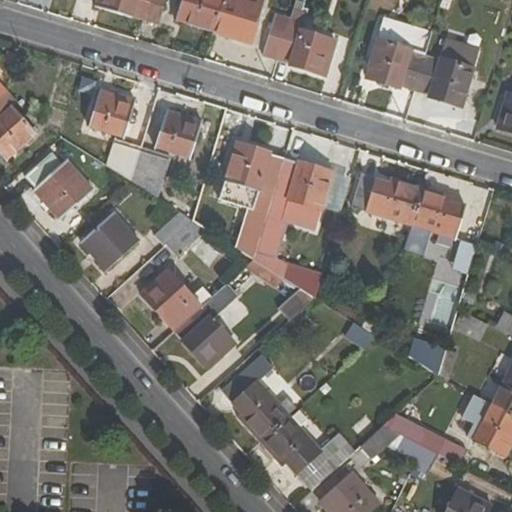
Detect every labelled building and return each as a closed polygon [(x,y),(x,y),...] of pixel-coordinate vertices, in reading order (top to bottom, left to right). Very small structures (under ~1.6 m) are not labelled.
[(98,0),(97,6),(143,19),(149,0),(98,0)] [(165,0),(149,0),(143,19),(158,24),(165,0)] [(214,32),(223,0),(181,0),(176,21),(214,32)] [(232,0),(223,0),(214,32),(250,43),(261,9),(232,0)] [(263,57),(278,61),(291,19),(275,15),(263,57)] [(301,30),(289,65),(326,76),(337,41),(301,30)] [(402,90),(403,86),(415,90),(425,57),(413,53),(413,51),(377,40),(367,76),(383,80),(382,84),(402,90)] [(448,100),(463,105),(473,71),(473,70),(438,59),(437,61),(425,57),(415,90),(428,94),(427,98),(447,104),(448,100)] [(383,80),(367,76),(366,79),(382,84),(383,80)] [(0,99),(0,148),(1,147),(11,157),(36,134),(10,106),(16,101),(4,88),(0,99)] [(90,128),(123,139),(134,100),(101,91),(90,128)] [(511,95),(507,94),(497,129),(511,133),(511,95)] [(448,100),(447,104),(462,109),(463,105),(448,100)] [(28,116),(41,120),(45,108),(32,103),(28,116)] [(166,111),(155,148),(189,159),(200,121),(166,111)] [(253,211),(267,216),(268,212),(284,159),(271,155),(271,154),(236,143),(225,179),(259,189),(253,211)] [(112,144),(106,166),(130,182),(139,152),(112,144)] [(0,148),(0,154),(7,161),(11,157),(1,147),(0,148)] [(24,178),(61,217),(91,190),(54,150),(24,178)] [(158,199),(169,162),(139,152),(130,182),(131,182),(158,199)] [(284,159),(268,212),(267,216),(262,232),(257,248),(252,258),(254,260),(280,276),(284,278),(289,263),(278,258),(288,223),(316,231),(333,172),(299,162),(299,163),(284,159)] [(411,226),(421,191),(401,185),(400,189),(390,185),(361,176),(351,209),(411,226)] [(442,202),(444,198),(421,191),(411,226),(454,238),(463,208),(453,205),(442,202)] [(267,216),(253,211),(248,228),(262,232),(267,216)] [(79,245),(105,272),(139,241),(114,213),(79,245)] [(154,236),(164,247),(166,245),(192,221),(180,213),(154,236)] [(193,221),(192,221),(166,245),(177,257),(203,234),(193,221)] [(248,228),(245,240),(257,248),(262,232),(248,228)] [(452,270),(468,275),(477,245),(460,241),(452,270)] [(272,287),(280,276),(254,260),(245,269),(272,287)] [(284,278),(299,288),(305,268),(289,263),(284,278)] [(168,322),(176,331),(212,299),(203,288),(191,297),(166,270),(139,294),(166,324),(168,322)] [(234,295),(226,287),(212,299),(176,331),(209,369),(235,345),(210,318),(234,295)] [(479,342),(488,324),(462,311),(454,328),(479,342)] [(511,317),(504,313),(496,328),(511,336),(511,317)] [(347,365),(377,337),(356,323),(333,349),(347,365)] [(429,345),(421,364),(438,375),(445,350),(429,345)] [(458,355),(445,350),(438,375),(439,376),(449,382),(458,355)] [(241,414),(265,440),(290,417),(259,383),(267,375),(255,363),(222,394),(241,414)] [(511,364),(491,404),(511,415),(511,364)] [(511,440),(511,415),(491,404),(472,439),(504,456),(511,440)] [(265,440),(241,414),(237,418),(261,444),(265,440)] [(383,427),(400,436),(405,439),(423,448),(431,433),(395,416),(383,427)] [(290,417),(265,440),(261,444),(276,461),(280,457),(287,464),(311,492),(355,452),(339,435),(320,451),(290,417)] [(400,436),(383,427),(360,447),(373,461),(400,436)] [(431,433),(423,448),(461,468),(468,452),(431,433)] [(287,464),(280,457),(276,461),(283,467),(287,464)] [(319,504),(326,511),(370,511),(379,505),(351,474),(319,504)] [(487,511),(491,505),(459,488),(446,511),(487,511)]
